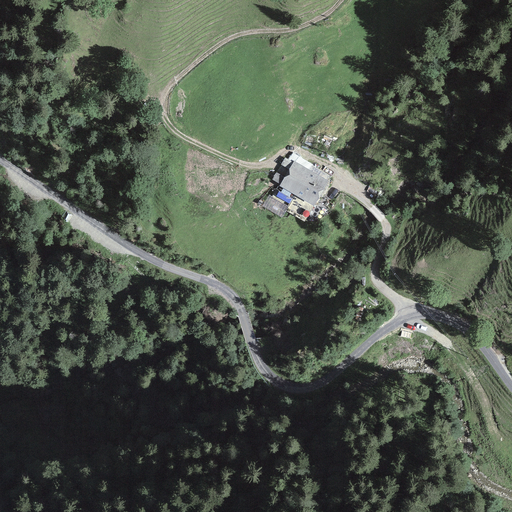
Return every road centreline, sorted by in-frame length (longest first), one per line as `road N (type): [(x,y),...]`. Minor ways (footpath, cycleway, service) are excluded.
road 1 (track): [(0,160),(132,248),(232,294),(259,363),(279,385),(322,381),(391,324),(426,313),(465,328),(511,386)]
road 2 (track): [(163,110),(173,81),(220,44),(243,33),(297,28),(342,0)]
road 3 (track): [(320,164),(385,222),(376,276),(409,316)]
road 4 (track): [(320,164),(293,150),(242,163),(184,136),(163,110)]
